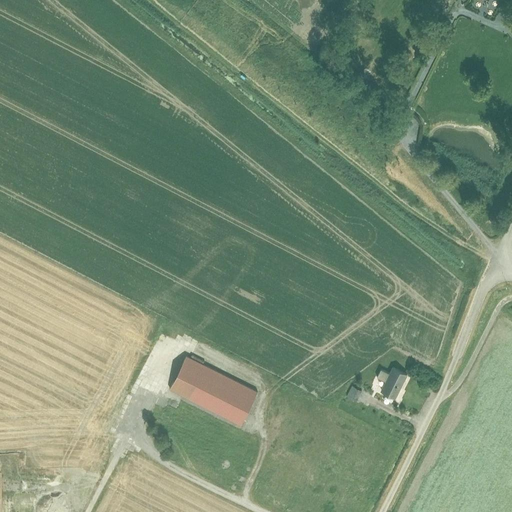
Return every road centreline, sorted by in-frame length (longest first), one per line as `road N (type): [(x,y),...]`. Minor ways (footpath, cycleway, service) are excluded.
road 1 (track): [(153,0),(406,204),(500,259)]
road 2 (track): [(271,511),(124,442),(88,511)]
road 3 (unclassified): [(500,259),(422,443)]
road 4 (unclassified): [(422,443),(500,305),(511,297)]
